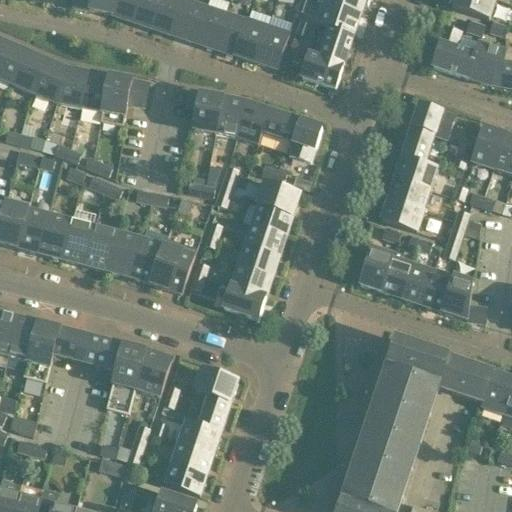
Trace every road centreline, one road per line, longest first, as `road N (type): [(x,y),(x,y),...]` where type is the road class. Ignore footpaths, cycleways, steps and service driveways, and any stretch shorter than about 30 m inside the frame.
road 1 (residential): [(362,122),(0,13)]
road 2 (residential): [(279,357),(0,281)]
road 3 (residential): [(511,356),(306,286)]
road 4 (residential): [(362,122),(306,286)]
road 5 (residential): [(279,357),(228,511)]
road 6 (residential): [(380,72),(511,115)]
